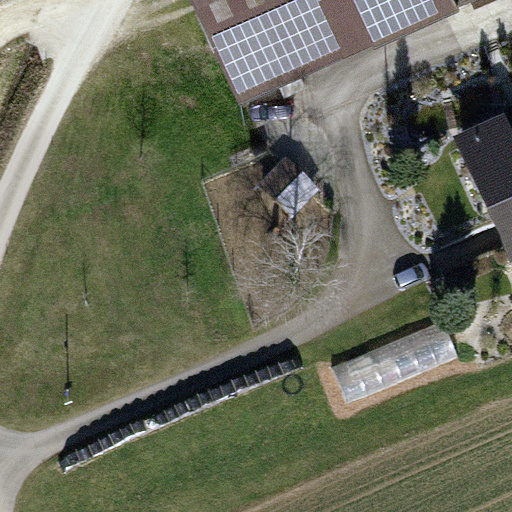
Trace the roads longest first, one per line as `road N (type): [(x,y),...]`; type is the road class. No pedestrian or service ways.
road 1 (track): [(0,457),(52,444),(313,333),(364,260),(363,182),(346,119),(368,78),(511,11)]
road 2 (track): [(115,0),(47,116),(0,231)]
